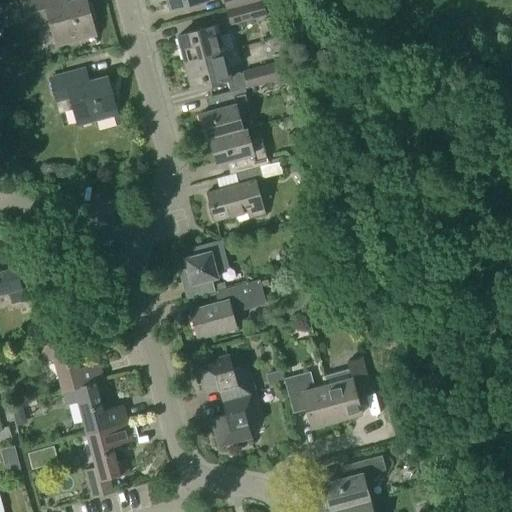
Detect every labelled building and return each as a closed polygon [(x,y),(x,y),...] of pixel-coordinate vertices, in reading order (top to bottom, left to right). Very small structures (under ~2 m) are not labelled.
[(94,35),(84,0),(78,0),(60,5),(58,0),(27,0),(32,17),(46,13),(55,45),(94,35)] [(169,0),(171,8),(202,0),(169,0)] [(225,0),(228,10),(262,1),(262,0),(225,0)] [(262,1),(228,10),(231,24),(266,15),(262,1)] [(186,62),(224,52),(220,37),(230,34),(227,23),(178,36),(186,62)] [(255,33),(224,41),(228,55),(259,47),(255,33)] [(224,52),(186,62),(193,89),(226,79),(230,92),(245,88),(283,77),(279,63),(240,74),(238,65),(228,68),(224,52)] [(79,72),(63,76),(48,80),(53,97),(68,93),(77,125),(116,115),(106,78),(82,84),(79,72)] [(245,88),(230,92),(220,95),(224,108),(199,114),(206,140),(210,139),(212,147),(249,137),(246,128),(242,129),(239,118),(252,115),(245,88)] [(288,116),(293,115),(301,113),(299,104),(291,106),(286,108),(288,116)] [(249,137),(212,147),(217,164),(237,158),(241,171),(236,173),(237,177),(261,170),(259,166),(269,164),(262,137),(250,141),(249,137)] [(292,174),(304,191),(312,185),(301,168),(292,174)] [(261,170),(237,177),(239,183),(207,192),(215,219),(248,210),(250,216),(262,213),(254,183),(263,181),(261,170)] [(183,259),(186,270),(180,272),(184,288),(201,283),(204,294),(213,291),(210,281),(218,278),(216,271),(227,268),(220,242),(193,250),(195,256),(183,259)] [(0,295),(8,293),(12,305),(25,301),(16,269),(13,257),(0,260),(0,262),(3,272),(0,272),(0,295)] [(191,312),(192,315),(198,338),(237,328),(232,308),(261,301),(256,281),(215,293),(218,304),(191,312)] [(99,362),(79,368),(71,339),(38,348),(42,362),(53,359),(62,393),(95,384),(105,382),(99,362)] [(229,399),(254,393),(246,364),(231,368),(228,356),(196,364),(204,393),(226,387),(229,399)] [(351,380),(327,387),(336,420),(360,413),(354,390),(369,386),(361,358),(346,362),(351,380)] [(336,420),(327,387),(314,390),(309,372),(283,379),(291,407),(305,403),(311,427),(336,420)] [(103,411),(95,384),(62,393),(66,405),(78,402),(87,435),(128,423),(123,406),(103,411)] [(254,393),(229,399),(226,400),(230,415),(212,419),(219,446),(250,438),(246,420),(261,416),(254,393)] [(128,423),(87,435),(96,468),(84,472),(91,499),(112,493),(108,479),(129,473),(129,472),(119,475),(112,447),(133,441),(128,423)] [(31,470),(45,466),(40,450),(27,453),(31,470)] [(331,511),(371,501),(365,477),(387,471),(383,456),(349,465),(352,477),(324,485),(331,511)] [(17,461),(4,464),(7,475),(20,472),(17,461)] [(374,511),(371,501),(331,511),(374,511)]
